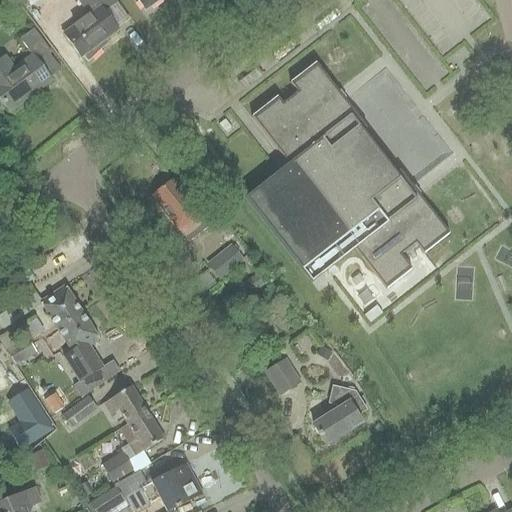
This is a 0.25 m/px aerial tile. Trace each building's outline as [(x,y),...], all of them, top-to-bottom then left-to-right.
[(104,14),(119,4),(115,0),(77,0),(91,18),(63,38),(82,63),(84,62),(89,67),(104,53),(101,49),(119,35),(104,14)] [(134,0),(146,16),(167,0),(134,0)] [(0,104),(10,117),(51,86),(38,68),(51,58),(34,35),(21,45),(33,61),(14,76),(5,63),(0,66),(0,104)] [(367,132),(316,66),(293,85),(300,94),(285,106),(277,97),(253,116),(292,166),(248,201),(302,270),(345,237),(385,288),(410,268),(399,254),(415,241),(425,254),(448,235),(400,174),(393,179),(360,137),(367,132)] [(202,226),(195,218),(199,215),(171,179),(151,195),(179,231),(179,230),(186,239),(202,226)] [(225,226),(221,229),(225,234),(229,231),(231,230),(227,224),(225,226)] [(245,261),(232,244),(207,264),(220,281),(245,261)] [(265,286),(258,274),(246,282),(253,293),(265,286)] [(358,276),(352,281),(357,287),(363,282),(358,276)] [(57,331),(83,314),(65,287),(40,303),(57,331)] [(366,315),(364,316),(370,324),(372,323),(383,314),(377,307),(366,315)] [(89,347),(99,341),(83,314),(57,331),(74,356),(66,361),(82,386),(104,372),(95,358),(96,358),(89,347)] [(0,340),(16,366),(25,360),(17,347),(28,340),(32,347),(33,346),(29,341),(45,331),(35,316),(0,338),(0,340)] [(37,352),(33,346),(32,347),(28,340),(17,347),(25,360),(37,352)] [(316,355),(328,362),(333,354),(321,347),(316,355)] [(286,359),(264,373),(279,397),(301,383),(286,359)] [(119,410),(127,425),(147,413),(131,386),(103,403),(102,402),(110,415),(119,410)] [(339,438),(362,424),(356,415),(366,410),(355,393),(333,387),(329,404),(339,407),(340,409),(313,426),(326,446),(327,445),(330,447),(339,441),(339,438)] [(97,410),(88,397),(62,416),(71,428),(97,410)] [(31,424),(16,436),(26,447),(50,422),(29,398),(17,409),(31,424)] [(147,413),(127,425),(136,439),(128,444),(135,456),(163,439),(147,413)] [(35,471),(49,466),(43,450),(29,456),(35,471)] [(123,453),(103,465),(113,483),(133,471),(123,453)] [(133,511),(144,511),(152,508),(150,505),(160,500),(166,511),(175,511),(174,509),(202,495),(186,464),(151,483),(153,485),(127,499),(133,511)] [(117,487),(89,504),(93,511),(113,511),(111,508),(125,500),(117,487)] [(27,511),(41,504),(36,492),(3,505),(6,511),(27,511)]
